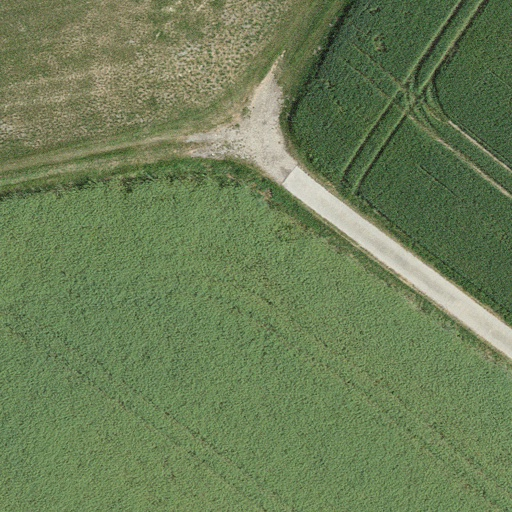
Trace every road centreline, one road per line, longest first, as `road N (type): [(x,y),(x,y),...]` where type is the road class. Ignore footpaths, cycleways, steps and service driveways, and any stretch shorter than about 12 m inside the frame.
road 1 (track): [(0,185),(251,143),(273,165),(294,67),(336,0)]
road 2 (track): [(511,344),(273,165)]
